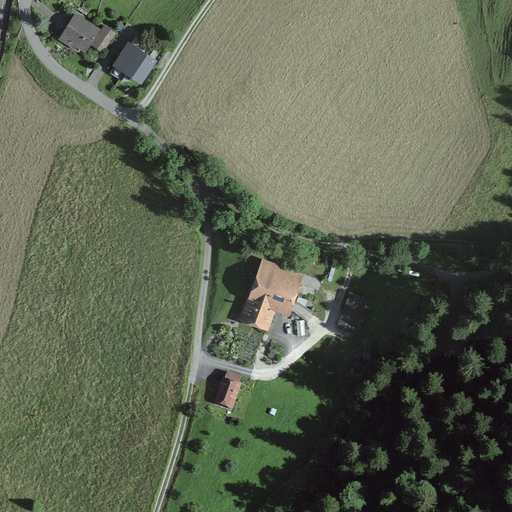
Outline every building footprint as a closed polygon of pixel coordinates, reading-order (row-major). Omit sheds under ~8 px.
[(79,14),(62,40),(86,55),(103,29),(79,14)] [(106,53),(119,35),(107,27),(94,46),(106,53)] [(132,43),(116,66),(142,84),(158,61),(132,43)] [(263,258),(240,319),(270,330),(277,310),(290,315),(305,274),(263,258)] [(352,293),(340,326),(360,333),(372,299),(352,293)] [(216,404),(235,410),(243,383),(225,377),(216,404)]
